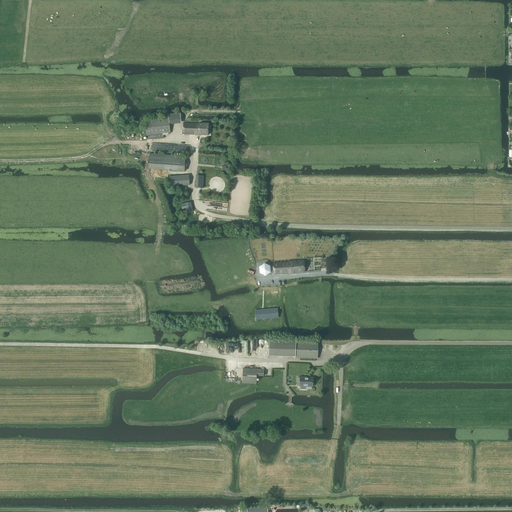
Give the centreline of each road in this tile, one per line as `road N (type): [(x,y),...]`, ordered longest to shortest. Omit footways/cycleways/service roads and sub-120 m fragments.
road 1 (track): [(200,353),(0,344)]
road 2 (track): [(180,511),(0,509)]
road 3 (track): [(511,509),(377,511)]
